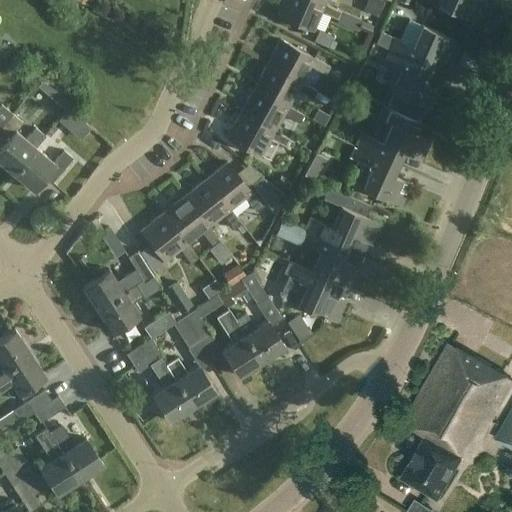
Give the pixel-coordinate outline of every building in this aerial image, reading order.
[(342,12),(326,5),(325,5),(313,0),(285,0),(278,16),(314,31),(322,13),(339,20),(342,12)] [(440,0),(438,7),(477,24),(487,3),(480,0),(440,0)] [(389,51),(428,69),(433,57),(452,66),(462,44),(423,26),(413,47),(395,39),(389,51)] [(323,33),(320,45),(338,51),(342,39),(323,33)] [(281,41),(268,65),(301,84),(302,83),(311,67),(326,76),(330,68),(281,41)] [(0,55),(0,63),(7,71),(20,60),(8,48),(0,55)] [(389,51),(384,64),(402,72),(393,92),(432,110),(441,89),(423,80),(428,69),(389,51)] [(301,84),(268,65),(255,89),(288,109),(288,108),(297,91),(313,100),(317,92),(302,83),(301,84)] [(45,78),(37,87),(47,95),(55,86),(45,78)] [(275,132),(284,116),(300,124),(304,117),(288,108),(288,109),(255,89),(241,113),(275,132)] [(0,128),(12,115),(1,105),(0,106),(0,128)] [(365,136),(359,148),(398,165),(403,154),(422,162),(431,141),(417,134),(422,123),(383,106),(378,118),(391,124),(383,144),(365,136)] [(317,109),(312,120),(324,126),(329,115),(317,109)] [(275,132),(241,113),(228,138),(262,156),(271,139),(287,148),(291,140),(275,132)] [(0,150),(0,163),(13,174),(35,148),(44,137),(35,129),(26,140),(15,132),(22,123),(12,115),(0,128),(0,140),(5,144),(0,150)] [(35,148),(13,174),(34,191),(45,177),(53,184),(72,160),(63,152),(54,163),(35,148)] [(392,177),(398,165),(359,148),(354,161),(371,169),(362,189),(402,207),(411,185),(392,177)] [(324,176),(332,160),(322,155),(315,171),(324,176)] [(230,210),(231,210),(245,199),(256,213),(264,207),(248,187),(251,185),(261,197),(271,189),(262,177),(248,166),(238,174),(229,162),(207,180),(230,210)] [(281,176),(275,186),(286,192),(292,182),(281,176)] [(230,210),(207,180),(185,196),(208,228),(208,227),(223,216),(234,230),(242,224),(231,210),(230,210)] [(315,220),(310,232),(348,249),(353,237),(372,246),(382,224),(364,216),(369,206),(329,188),(325,198),(343,206),(333,228),(315,220)] [(186,244),(187,244),(201,233),(213,247),(220,241),(208,227),(208,228),(185,196),(164,213),(186,244)] [(186,244),(164,213),(142,231),(166,261),(180,249),(192,264),(198,258),(187,244),(186,244)] [(276,235),(300,246),(307,230),(283,220),(276,235)] [(304,244),(322,252),(313,272),(313,273),(329,280),(329,281),(351,291),(361,269),(342,261),(348,249),(310,232),(304,244)] [(155,275),(139,251),(129,257),(145,282),(155,275)] [(313,273),(313,272),(295,264),(289,278),(307,286),(298,306),(336,324),(346,301),(324,291),(329,281),(329,280),(313,273)] [(83,287),(98,310),(128,290),(120,279),(117,281),(109,270),(83,287)] [(268,298),(251,274),(241,280),(257,305),(268,298)] [(194,305),(178,281),(164,290),(180,314),(194,305)] [(246,291),(241,281),(210,300),(216,309),(224,304),(227,308),(236,302),(234,298),(246,291)] [(136,285),(128,290),(98,310),(113,333),(139,316),(131,304),(143,297),(136,285)] [(262,362),(229,310),(217,318),(233,342),(222,350),(239,377),(262,362)] [(229,310),(262,362),(285,347),(267,321),(255,328),(246,314),(236,320),(229,310)] [(144,328),(151,339),(173,324),(189,349),(210,335),(194,311),(176,322),(169,312),(144,328)] [(0,372),(0,373),(30,354),(15,331),(0,340),(0,372)] [(158,349),(151,339),(127,354),(138,372),(160,358),(156,351),(158,349)] [(511,380),(447,343),(402,423),(423,435),(399,476),(435,497),(459,455),(466,459),(511,380)] [(45,376),(30,354),(0,373),(8,384),(11,382),(23,400),(38,390),(33,384),(45,376)] [(177,359),(166,366),(192,407),(202,401),(204,403),(207,404),(215,399),(215,396),(214,393),(215,392),(198,366),(187,373),(177,359)] [(170,421),(192,407),(166,366),(173,377),(162,384),(165,387),(153,395),(170,421)] [(45,390),(20,407),(27,418),(34,413),(52,401),(45,390)] [(52,401),(34,413),(41,424),(65,407),(58,397),(52,401)] [(511,404),(493,438),(511,448),(511,404)] [(80,480),(61,450),(46,428),(36,435),(52,460),(40,467),(58,494),(80,480)] [(61,450),(80,480),(103,465),(85,438),(74,446),(72,443),(61,450)] [(33,472),(17,447),(0,458),(0,466),(12,486),(33,472)] [(419,501),(412,511),(431,511),(433,510),(419,501)]
